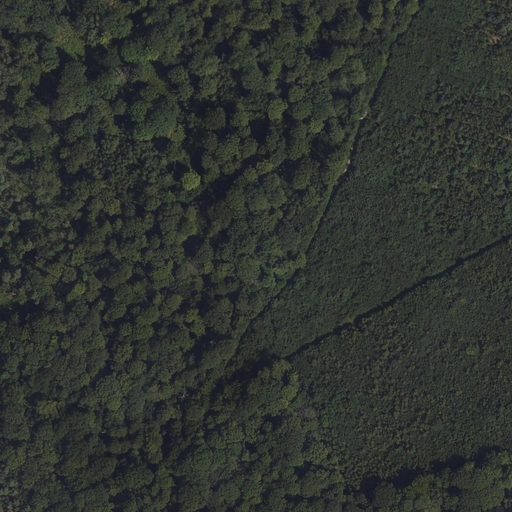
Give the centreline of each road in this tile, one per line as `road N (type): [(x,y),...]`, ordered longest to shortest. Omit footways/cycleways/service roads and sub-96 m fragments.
road 1 (track): [(134,511),(166,480),(246,322),(295,275),(355,156),(356,132),(391,45),(420,0)]
road 2 (track): [(208,397),(288,361),(511,232)]
road 3 (track): [(0,190),(138,434)]
